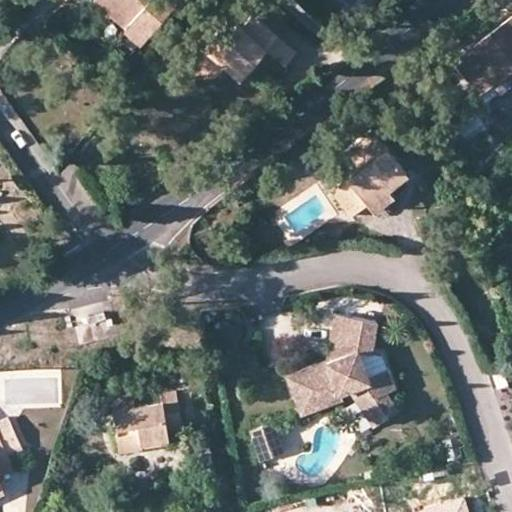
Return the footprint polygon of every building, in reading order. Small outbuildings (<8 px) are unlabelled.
[(89,0),(89,1),(118,25),(125,17),(105,0),(89,0)] [(105,0),(125,17),(118,25),(138,42),(172,0),(105,0)] [(478,91),(492,82),(511,66),(511,13),(455,58),(478,91)] [(214,31),(200,49),(221,66),(228,72),(237,79),(263,48),(274,35),(249,14),(238,28),(233,26),(223,37),(214,31)] [(293,50),(274,35),(263,48),(282,64),(293,50)] [(200,49),(191,60),(211,77),(221,66),(200,49)] [(499,91),(511,81),(511,66),(492,82),(499,91)] [(406,170),(373,126),(334,156),(348,176),(332,189),(351,213),(368,200),(387,185),(406,170)] [(393,194),(387,185),(368,200),(374,208),(393,194)] [(365,369),(353,346),(366,348),(369,315),(328,311),(325,344),(333,344),(339,358),(327,365),(324,359),(285,378),(303,414),(341,394),(338,388),(352,378),(370,415),(395,402),(385,383),(394,379),(384,360),(365,369)] [(223,318),(214,340),(236,349),(245,327),(223,318)] [(339,358),(333,344),(325,344),(324,359),(327,365),(339,358)] [(507,381),(503,368),(492,371),(497,385),(507,381)] [(182,430),(176,388),(162,392),(163,400),(137,403),(134,391),(113,394),(122,451),(141,448),(139,438),(168,432),(182,430)] [(0,436),(0,427),(11,422),(8,416),(0,420),(0,458),(8,455),(0,436)] [(271,416),(245,427),(258,457),(284,446),(271,416)] [(0,427),(0,436),(8,455),(23,448),(11,422),(0,427)] [(169,443),(168,432),(139,438),(141,448),(169,443)] [(0,475),(14,469),(8,455),(0,458),(0,475)]
